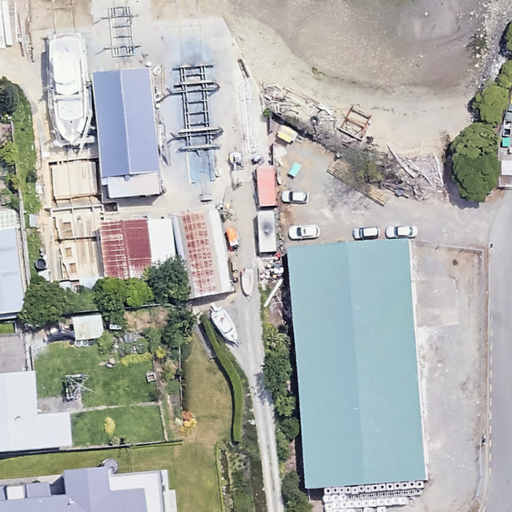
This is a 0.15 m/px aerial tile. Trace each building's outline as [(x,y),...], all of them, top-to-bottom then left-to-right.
[(100,160),(102,198),(159,194),(153,70),(95,73),(100,160)] [(100,198),(100,160),(46,163),(52,278),(104,275),(100,198)] [(224,291),(210,209),(159,217),(173,300),(224,291)] [(145,219),(108,222),(112,281),(149,279),(145,219)] [(417,471),(403,223),(286,230),(300,477),(417,471)] [(0,313),(26,311),(20,230),(0,231),(0,313)] [(101,336),(99,314),(70,317),(72,338),(101,336)] [(31,414),(28,371),(0,373),(0,449),(65,445),(63,412),(31,414)] [(100,467),(56,471),(58,495),(42,496),(41,479),(0,482),(0,511),(158,511),(156,473),(101,477),(100,467)]
